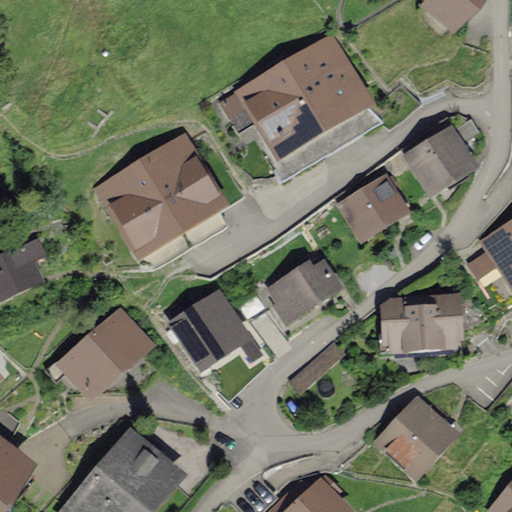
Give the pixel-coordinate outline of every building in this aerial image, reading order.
[(436,0),(428,10),(456,33),(483,0),(436,0)] [(333,43),(227,105),(242,131),(260,120),(282,157),(370,106),(333,43)] [(93,84),(57,124),(81,145),(117,105),(93,84)] [(446,133),(399,161),(421,197),(467,169),(446,133)] [(224,214),(187,145),(100,191),(138,261),(224,214)] [(383,182),(333,209),(354,247),(404,221),(383,182)] [(511,229),(469,254),(499,306),(511,298),(511,229)] [(36,238),(0,254),(0,298),(53,275),(36,238)] [(328,260),(258,299),(279,337),(349,297),(328,260)] [(240,340),(216,305),(178,330),(203,366),(240,340)] [(459,308),(377,307),(377,365),(459,366),(459,308)] [(153,354),(118,315),(48,376),(83,415),(153,354)] [(487,324),(475,330),(482,345),(494,339),(487,324)] [(337,348),(294,386),(304,396),(347,358),(337,348)] [(456,442),(420,402),(374,444),(411,484),(456,442)] [(148,511),(170,489),(125,449),(68,511),(148,511)] [(0,470),(0,511),(21,488),(0,470)] [(511,511),(511,482),(501,496),(507,501),(498,511),(499,511),(511,511)] [(329,511),(315,495),(296,511),(329,511)]
